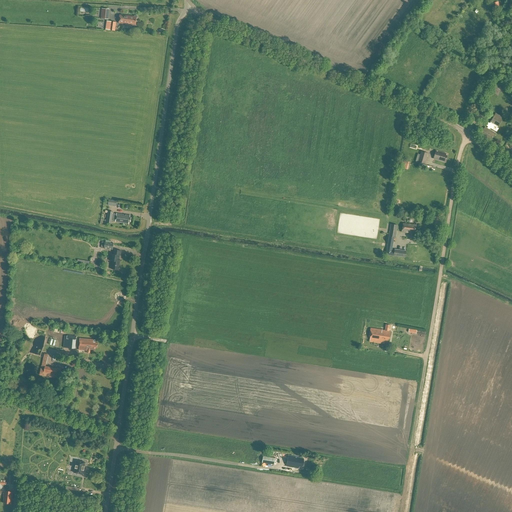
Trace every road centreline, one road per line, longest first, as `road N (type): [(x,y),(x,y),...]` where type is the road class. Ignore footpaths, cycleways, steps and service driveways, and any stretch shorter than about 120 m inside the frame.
road 1 (unclassified): [(105,511),(177,23),(189,4)]
road 2 (unclassified): [(511,170),(455,126),(189,4)]
road 3 (track): [(148,224),(441,267)]
road 4 (track): [(426,358),(468,134)]
road 5 (track): [(116,439),(0,398)]
